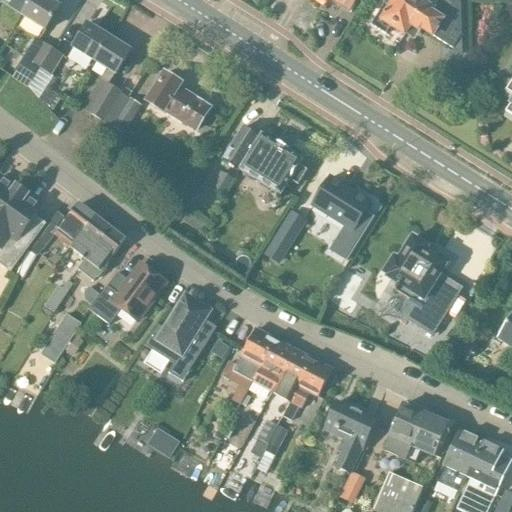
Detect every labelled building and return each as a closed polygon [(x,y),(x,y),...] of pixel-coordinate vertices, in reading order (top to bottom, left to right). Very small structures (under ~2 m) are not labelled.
[(23,18),(34,0),(4,0),(2,4),(23,18)] [(44,32),(60,8),(46,0),(34,0),(23,18),(44,32)] [(354,6),(357,0),(329,0),(330,0),(350,13),(355,7),(354,6)] [(404,36),(410,27),(419,33),(422,30),(463,56),(459,0),(432,0),(438,3),(433,11),(416,0),(395,0),(389,9),(384,6),(371,27),(385,36),(391,27),(404,36)] [(93,63),(109,39),(87,25),(72,49),(93,63)] [(115,76),(130,52),(109,39),(93,63),(115,76)] [(32,83),(52,51),(35,41),(16,72),(32,83)] [(43,89),(62,58),(52,51),(32,83),(29,88),(48,110),(56,97),(43,89)] [(210,109),(178,89),(181,84),(165,74),(147,103),(163,112),(164,110),(196,131),(210,109)] [(112,127),(130,100),(99,81),(82,108),(102,121),(86,146),(96,153),(112,127)] [(123,134),(140,107),(130,100),(112,127),(123,134)] [(278,145),(277,146),(262,136),(260,140),(242,129),(223,161),(281,196),(291,180),(298,185),(306,172),(299,168),(303,161),(287,152),(288,151),(278,145)] [(225,197),(234,182),(222,174),(212,189),(225,197)] [(44,225),(34,218),(41,208),(26,197),(28,195),(16,186),(14,188),(0,178),(0,264),(10,271),(44,225)] [(330,178),(312,206),(353,232),(370,203),(330,178)] [(73,244),(94,216),(80,204),(57,233),(64,238),(61,242),(69,248),(72,244),(73,244)] [(33,260),(64,218),(57,213),(26,255),(33,260)] [(85,260),(110,228),(94,216),(73,244),(72,244),(69,248),(85,260)] [(92,282),(125,240),(110,228),(85,260),(77,270),(92,282)] [(281,230),(272,245),(284,252),(293,237),(281,230)] [(419,329),(454,273),(445,268),(446,267),(424,253),(427,249),(412,239),(397,262),(393,259),(384,274),(387,277),(386,279),(398,286),(394,292),(408,301),(398,316),(419,329)] [(136,322),(164,283),(141,266),(130,280),(127,281),(117,274),(94,306),(107,315),(114,305),(136,322)] [(51,315),(70,285),(67,283),(63,289),(59,287),(44,310),(51,315)] [(93,304),(98,297),(88,290),(85,294),(84,301),(89,304),(93,304)] [(183,379),(216,328),(202,320),(206,314),(197,308),(199,305),(197,304),(197,305),(184,297),(164,330),(158,326),(141,351),(142,352),(145,348),(173,366),(170,370),(183,379)] [(511,350),(511,315),(496,341),(511,350)] [(66,316),(48,344),(61,353),(79,325),(66,316)] [(253,383),(274,340),(255,330),(233,372),(244,378),(232,400),(240,405),(252,382),(253,383)] [(468,358),(475,342),(450,331),(443,347),(468,358)] [(76,337),(66,350),(74,355),(84,342),(76,337)] [(271,393),(293,350),(274,340),(253,383),(271,393)] [(219,341),(212,353),(223,360),(230,348),(219,341)] [(284,418),(313,361),(293,350),(271,393),(290,403),(282,417),(284,418)] [(317,398),(331,371),(313,361),(284,418),(290,421),(297,407),(301,409),(309,393),(317,398)] [(247,395),(242,404),(250,408),(254,399),(247,395)] [(350,475),(375,421),(336,403),(323,431),(341,439),(336,452),(340,455),(334,468),(350,475)] [(405,461),(425,415),(415,411),(414,409),(406,406),(404,407),(402,406),(382,452),(405,461)] [(434,457),(447,426),(445,425),(444,422),(436,419),(434,420),(425,415),(405,461),(404,464),(413,467),(414,465),(415,465),(421,451),(434,457)] [(270,444),(280,427),(269,421),(260,439),(270,444)] [(288,431),(280,427),(270,444),(261,463),(269,468),(288,431)] [(467,478),(484,443),(460,432),(443,467),(444,467),(436,482),(459,493),(466,478),(467,478)] [(168,437),(159,452),(172,460),(181,444),(168,437)] [(483,491),(502,452),(484,443),(467,478),(470,480),(456,509),(461,511),(487,511),(495,496),(483,491)] [(389,475),(373,511),(413,511),(423,490),(389,475)] [(424,500),(418,511),(428,511),(432,504),(424,500)]
